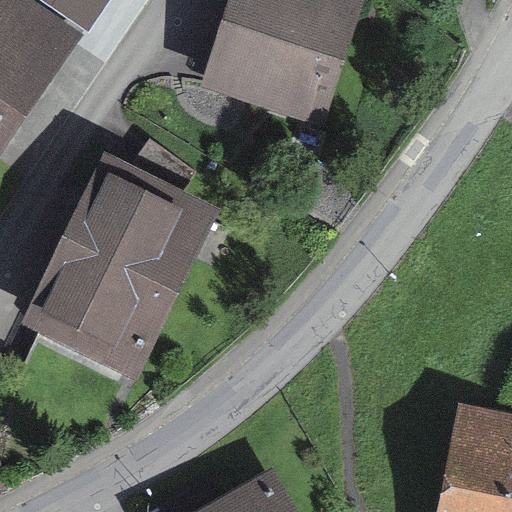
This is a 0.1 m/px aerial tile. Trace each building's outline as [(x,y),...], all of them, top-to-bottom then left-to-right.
[(23,0),(0,0),(0,171),(90,48),(23,0)] [(377,0),(250,0),(225,92),(342,125),(377,0)] [(223,216),(128,173),(48,346),(142,390),(223,216)] [(511,511),(511,419),(469,412),(451,511),(511,511)] [(306,511),(282,471),(212,511),(306,511)]
